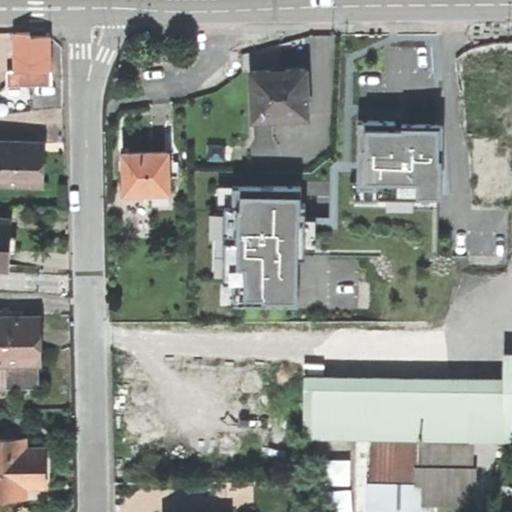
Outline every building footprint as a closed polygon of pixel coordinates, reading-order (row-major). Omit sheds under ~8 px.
[(15,32),(16,69),(41,68),(50,68),(49,36),(29,36),(29,32),(15,32)] [(511,133),(511,57),(462,59),(465,136),(511,133)] [(254,116),(309,114),(307,67),(283,68),(252,69),(254,116)] [(42,83),(41,68),(16,69),(8,69),(8,85),(31,84),(31,83),(42,83)] [(395,121),(358,120),(357,173),(357,182),(357,192),(360,192),(360,186),(376,186),(376,196),(387,196),(418,197),(418,190),(433,190),(438,190),(442,190),(442,124),(402,124),(402,127),(399,127),(395,127),(395,121)] [(27,151),(27,144),(0,143),(0,183),(45,185),(45,165),(46,151),(27,151)] [(168,177),(168,162),(168,152),(151,152),(124,152),(124,191),(168,191),(168,177)] [(168,162),(168,177),(178,177),(178,162),(173,162),(168,162)] [(359,255),(438,255),(438,232),(438,190),(433,190),(433,207),(387,207),(387,196),(376,196),(376,200),(351,200),(351,182),(357,182),(357,173),(338,173),(337,231),(328,231),(328,254),(359,255)] [(376,200),(376,196),(376,186),(360,186),(360,192),(357,192),(357,182),(351,182),(351,200),(376,200)] [(218,205),(224,205),(232,205),(233,185),(218,185),(218,205)] [(301,186),(233,185),(232,205),(224,205),(224,211),(224,237),(223,280),(233,280),(233,305),(298,306),(298,257),(304,257),(304,250),(305,219),(305,203),(301,203),(301,186)] [(433,207),(433,190),(418,190),(418,197),(387,196),(387,207),(433,207)] [(212,237),(224,237),(224,211),(213,211),(212,237)] [(13,220),(0,219),(0,228),(13,229),(13,220)] [(316,220),(305,219),(304,250),(315,251),(316,227),(316,220)] [(0,269),(11,270),(12,247),(13,229),(0,228),(0,269)] [(7,317),(0,316),(0,364),(6,365),(38,364),(41,364),(41,316),(7,317)] [(39,387),(38,364),(6,365),(6,388),(39,387)] [(280,400),(293,399),(292,372),(280,372),(280,400)] [(305,436),(369,437),(416,438),(473,439),(511,439),(511,388),(509,388),(509,385),(306,382),(305,436)] [(416,467),(416,438),(369,437),(369,481),(415,482),(416,467)] [(416,438),(416,467),(469,468),(473,468),(473,439),(416,438)] [(24,439),(0,439),(0,496),(20,496),(20,485),(41,485),(41,461),(41,449),(24,449),(24,439)] [(422,502),(433,503),(469,503),(469,468),(416,467),(415,482),(415,485),(422,485),(422,502)] [(415,485),(415,482),(369,481),(368,511),(432,511),(433,503),(422,502),(422,485),(415,485)]
